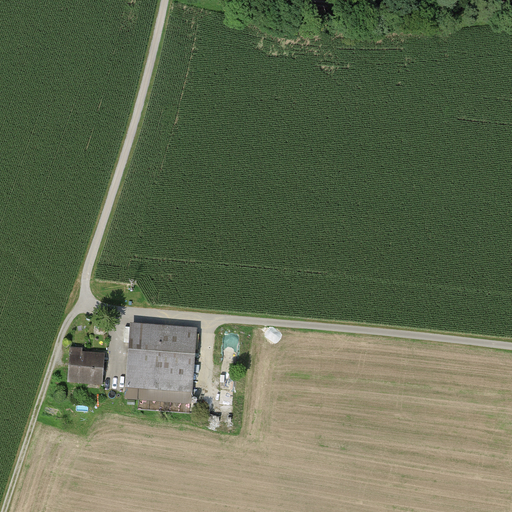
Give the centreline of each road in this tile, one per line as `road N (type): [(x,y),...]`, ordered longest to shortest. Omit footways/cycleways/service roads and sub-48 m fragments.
road 1 (track): [(90,299),(99,312),(511,347)]
road 2 (track): [(165,0),(86,282),(90,299)]
road 3 (track): [(5,511),(60,345),(90,299)]
road 4 (track): [(511,2),(333,14),(285,0)]
